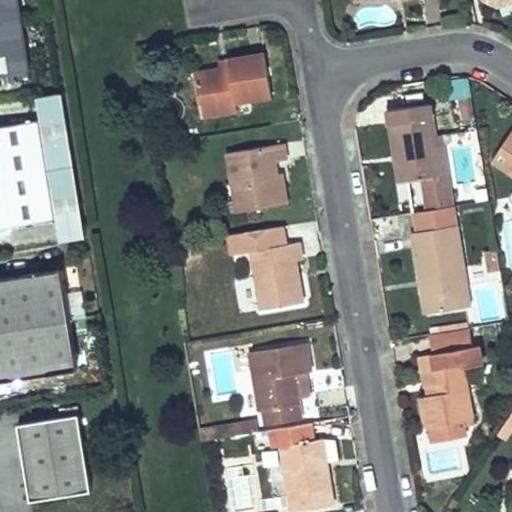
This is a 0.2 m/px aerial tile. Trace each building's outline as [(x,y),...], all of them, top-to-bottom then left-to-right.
[(17,0),(0,0),(0,76),(29,71),(17,0)] [(221,69),(195,73),(202,117),(238,111),(236,103),(272,97),(265,52),(228,59),(230,67),(221,69)] [(228,59),(219,61),(221,69),(230,67),(228,59)] [(431,102),(389,109),(400,182),(422,179),(442,176),(437,143),(431,102)] [(39,120),(0,126),(0,227),(55,219),(39,120)] [(511,131),(492,160),(511,174),(511,131)] [(445,143),(437,143),(442,176),(422,179),(424,191),(451,187),(445,143)] [(284,144),(228,152),(236,200),(241,199),(243,212),(282,205),(277,174),(275,161),(287,160),(284,144)] [(284,174),(277,174),(282,205),(288,205),(284,174)] [(451,187),(424,191),(427,210),(454,206),(451,187)] [(418,232),(414,233),(421,280),(426,280),(431,312),(471,305),(455,206),(454,206),(427,210),(415,212),(418,232)] [(301,242),(252,250),(261,310),(303,303),(297,261),(303,260),(301,242)] [(63,268),(0,278),(0,381),(79,368),(63,268)] [(426,280),(421,280),(427,313),(431,312),(426,280)] [(474,346),(471,327),(454,329),(458,349),(433,353),(420,355),(423,373),(430,371),(434,395),(421,397),(426,426),(430,426),(463,420),(464,426),(474,425),(464,367),(483,364),(480,345),(474,346)] [(454,329),(430,334),(433,353),(458,349),(454,329)] [(307,341),(250,351),(259,411),(263,410),(265,425),(302,419),(295,374),(312,371),(307,341)] [(81,413),(20,422),(33,498),(93,488),(81,413)] [(463,420),(430,426),(433,441),(466,435),(464,426),(463,420)] [(310,424),(271,429),(274,448),(281,447),(291,511),(295,511),(334,506),(323,439),(313,440),(310,424)]
